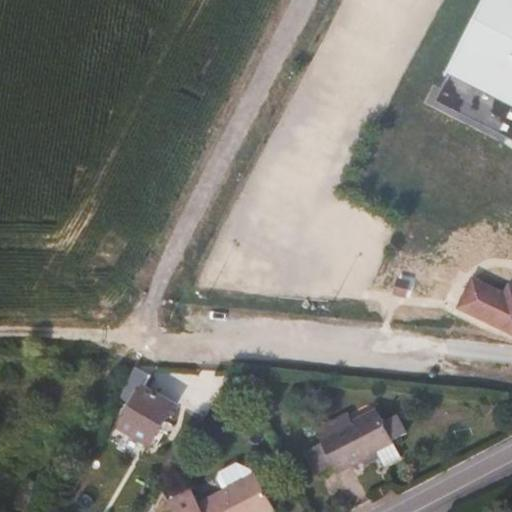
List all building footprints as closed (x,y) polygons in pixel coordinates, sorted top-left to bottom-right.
[(511,0),(499,0),(446,107),(511,139),(511,0)] [(507,292),(475,276),(459,310),(511,334),(511,282),(511,283),(507,292)] [(150,377),(134,367),(119,398),(128,403),(120,417),(124,419),(119,428),(150,446),(174,405),(144,387),(150,377)] [(400,458),(374,410),(351,422),(319,439),(321,443),(302,453),(315,478),(333,468),(336,473),(353,465),(377,452),(379,458),(384,467),(400,458)] [(351,422),(347,414),(314,431),(319,439),(351,422)] [(379,458),(377,452),(353,465),(356,470),(379,458)] [(250,469),(237,463),(219,472),(218,481),(223,491),(199,504),(192,491),(169,503),(173,511),(270,511),(274,511),(255,474),(253,475),(250,469)]
